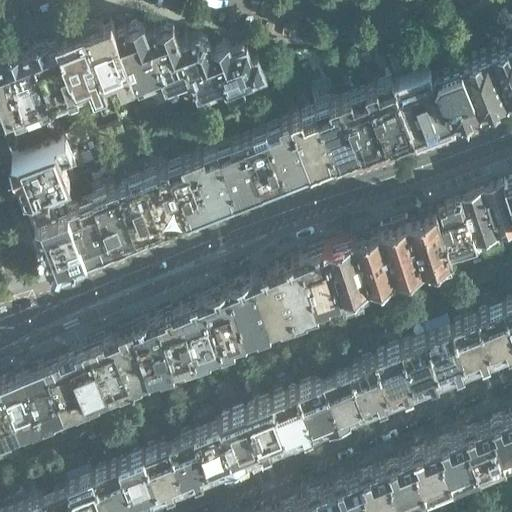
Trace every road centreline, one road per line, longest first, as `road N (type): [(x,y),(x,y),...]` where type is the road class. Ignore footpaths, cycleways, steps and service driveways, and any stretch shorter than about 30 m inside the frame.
road 1 (tertiary): [(511,133),(261,220),(75,296)]
road 2 (residential): [(178,511),(511,377)]
road 3 (residential): [(220,0),(290,14),(410,0)]
